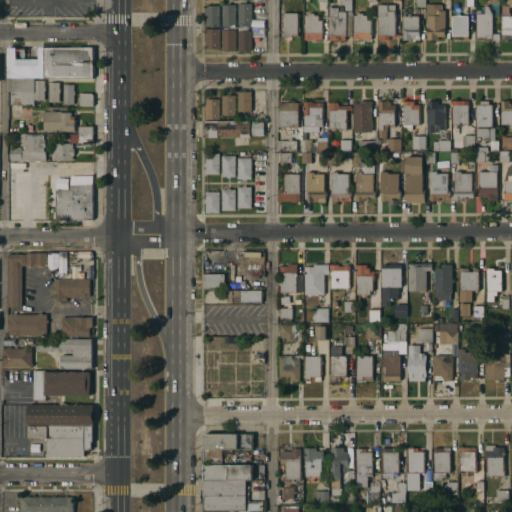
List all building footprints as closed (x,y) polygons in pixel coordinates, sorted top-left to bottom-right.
[(251,4),(251,24),(238,24),(238,4),(251,4)] [(222,25),(222,5),(235,5),(235,25),(222,25)] [(378,5),(394,5),(394,12),(395,12),(395,37),(389,37),(389,40),(377,40),(378,5)] [(441,5),(441,11),(445,11),(445,37),(438,37),(438,41),(427,41),(427,37),(426,37),(426,5),(441,5)] [(476,14),(476,11),(481,11),(481,14),(484,14),(484,6),(488,6),(492,14),(492,35),(499,35),(499,41),(492,41),(492,40),(485,40),(485,39),(476,39),(476,14)] [(219,26),(206,26),(206,17),(204,17),(204,14),(205,14),(205,7),(219,7),(219,26)] [(329,37),(328,37),(329,8),(338,8),(338,7),(343,7),(342,12),(346,12),(352,12),(351,37),(345,37),(345,41),(329,41),(329,37)] [(281,29),(283,29),(283,23),(281,23),(281,14),(297,14),(297,15),(299,15),(299,18),(297,18),(297,21),(299,21),(299,23),(297,23),(297,28),(299,28),(299,33),(297,33),(297,37),(290,37),(281,37),(281,29)] [(304,28),(303,28),(303,25),(304,25),(304,16),(307,16),(307,14),(314,14),(314,16),(318,16),(318,21),(322,21),(322,40),(309,40),(309,41),(306,41),(306,40),(304,40),(304,28)] [(356,16),(356,14),(362,14),(362,16),(367,16),(367,21),(371,21),(371,34),(371,40),(353,40),(353,38),(353,16),(356,16)] [(501,16),(511,16),(511,40),(501,40),(501,16)] [(403,17),(418,17),(418,31),(419,31),(419,41),(402,41),(403,17)] [(452,17),(468,17),(468,36),(463,36),(463,40),(452,40),(452,17)] [(219,50),(205,50),(206,42),(204,42),(204,39),(206,39),(206,30),(219,30),(219,50)] [(230,51),(230,52),(226,53),(226,50),(222,51),(221,31),(235,30),(235,50),(230,51)] [(238,31),(251,31),(251,51),(246,51),(246,52),(243,52),(243,51),(238,52),(238,31)] [(42,48),(92,48),(93,78),(43,79),(42,48)] [(9,92),(7,92),(7,79),(33,79),(33,81),(44,81),(44,87),(45,87),(45,91),(44,91),(44,101),(33,101),(33,107),(28,107),(28,106),(9,106),(9,92)] [(58,90),(60,90),(60,94),(59,94),(59,102),(48,102),(48,83),(58,83),(58,90)] [(73,85),(73,92),(74,92),(74,95),(73,95),(73,105),(63,105),(63,85),(73,85)] [(250,92),(251,112),(238,112),(237,92),(250,92)] [(92,96),(92,106),(79,106),(79,94),(90,94),(92,96)] [(235,96),(235,116),(221,116),(221,96),(235,96)] [(219,120),(206,120),(206,111),(204,111),(204,107),(206,107),(206,100),(219,100),(219,120)] [(501,101),(509,101),(509,104),(511,104),(511,125),(501,125),(501,101)] [(304,116),(303,116),(303,102),(312,102),(312,104),(322,103),(322,108),(322,127),(318,127),(318,132),(304,132),(304,116)] [(353,103),(359,103),(359,102),(371,102),(371,133),(353,133),(353,103)] [(390,106),(394,106),(394,125),(386,126),(386,141),(378,141),(378,102),(390,102),(390,106)] [(414,106),(418,106),(418,125),(412,125),(412,131),(402,131),(402,125),(403,125),(401,125),(401,122),(403,122),(403,121),(401,121),(401,118),(403,118),(403,116),(401,116),(401,113),(403,113),(403,110),(401,110),(401,109),(403,109),(403,106),(402,106),(402,105),(401,105),(401,103),(402,103),(402,102),(414,102),(414,106)] [(436,127),(434,127),(434,133),(427,133),(427,105),(427,102),(437,102),(437,105),(444,105),(444,130),(436,130),(436,127)] [(452,106),(452,102),(463,102),(463,105),(468,105),(468,125),(460,125),(460,128),(456,128),(456,125),(452,125),(452,106)] [(479,105),(479,102),(489,102),(489,105),(492,105),(492,128),(476,128),(476,105),(479,105)] [(298,103),(297,128),(292,128),(279,128),(279,116),(278,116),(279,103),(298,103)] [(351,111),(346,111),(346,130),(334,130),(334,131),(331,131),(331,130),(329,130),(329,103),(338,103),(338,106),(351,106),(351,111)] [(43,120),(40,120),(40,112),(48,113),(48,112),(54,112),(61,113),(71,113),(71,117),(74,117),(74,132),(43,131),(43,120)] [(249,138),(204,138),(204,121),(249,121),(249,123),(263,123),(263,136),(249,136),(249,138)] [(476,129),(490,129),(495,129),(495,133),(496,133),(496,138),(495,138),(495,141),(486,141),(486,142),(482,142),(482,141),(476,141),(476,129)] [(92,134),(92,143),(69,143),(69,134),(77,134),(92,134)] [(9,148),(21,149),(21,150),(24,150),(24,147),(22,147),(22,136),(43,136),(43,140),(45,140),(45,148),(43,148),(43,152),(48,152),(48,162),(9,161),(9,148)] [(474,136),(474,149),(462,148),(462,136),(474,136)] [(412,137),(425,137),(424,149),(412,149),(412,137)] [(317,146),(314,146),(315,142),(316,142),(316,138),(326,138),(326,151),(317,151),(317,146)] [(400,139),(400,151),(387,151),(387,139),(400,139)] [(350,140),(350,151),(340,151),(340,140),(350,140)] [(296,141),(296,151),(279,151),(279,141),(296,141)] [(312,141),(312,151),(303,151),(303,141),(312,141)] [(359,141),(376,141),(376,151),(359,151),(359,141)] [(433,142),(438,142),(438,141),(449,141),(449,151),(433,150),(433,142)] [(72,144),(72,149),(74,149),(74,156),(72,156),(72,161),(54,161),(54,144),(72,144)] [(487,151),(487,162),(475,162),(475,151),(475,148),(487,148),(487,151)] [(499,152),(508,152),(508,163),(499,163),(499,152)] [(291,153),(291,163),(279,164),(279,154),(291,153)] [(303,153),(310,153),(311,164),(303,164),(303,153)] [(327,153),(335,153),(335,164),(327,164),(327,153)] [(360,164),(357,164),(357,167),(352,167),(352,153),(360,153),(360,164)] [(426,153),(434,153),(434,165),(426,165),(426,153)] [(450,153),(459,153),(458,165),(450,164),(450,153)] [(205,175),(205,167),(204,167),(204,164),(205,164),(205,154),(219,154),(219,175),(205,175)] [(221,156),(234,156),(235,177),(229,177),(229,179),(226,179),(226,177),(222,177),(221,156)] [(401,161),(405,161),(405,157),(422,157),(422,191),(424,191),(424,203),(405,204),(404,173),(405,173),(405,172),(401,172),(401,161)] [(237,159),(251,159),(251,179),(246,179),(246,181),(242,181),(242,180),(237,180),(237,159)] [(364,168),(364,164),(374,164),(374,174),(364,174),(364,173),(362,173),(361,172),(361,168),(364,168)] [(507,167),(511,164),(511,200),(504,200),(503,180),(507,167)] [(478,172),(489,172),(488,166),(497,165),(497,173),(496,173),(497,201),(491,201),(488,201),(487,199),(487,197),(479,197),(478,172)] [(331,172),(337,172),(337,175),(348,175),(348,195),(349,195),(349,199),(341,199),(341,202),(331,202),(331,172)] [(356,173),(361,172),(362,173),(362,174),(373,174),(373,193),(375,193),(374,199),(370,199),(370,200),(362,200),(362,202),(355,202),(356,173)] [(380,194),(380,185),(380,183),(380,172),(387,172),(387,174),(398,174),(398,194),(399,194),(399,198),(389,198),(389,201),(380,201),(380,194)] [(430,185),(430,183),(430,172),(436,173),(436,174),(447,174),(447,190),(448,190),(448,199),(439,199),(439,202),(429,202),(430,185)] [(454,184),(455,184),(455,182),(454,182),(454,172),(461,172),(461,174),(471,174),(471,190),(473,190),(473,198),(468,198),(468,199),(464,199),(464,200),(461,200),(461,201),(454,201),(454,184)] [(306,184),(307,184),(307,183),(306,183),(306,173),(313,173),(313,175),(323,175),(324,193),(325,193),(325,203),(317,203),(317,202),(307,202),(306,184)] [(278,197),(279,197),(279,190),(284,190),(284,175),(299,175),(299,194),(299,202),(291,202),(278,202),(278,197)] [(70,190),(70,185),(92,185),(93,220),(55,221),(55,190),(70,190)] [(237,188),(242,188),(242,186),(245,186),(245,188),(250,187),(251,208),(237,208),(237,188)] [(221,190),(226,190),(226,189),(229,189),(229,190),(235,190),(235,211),(221,211),(221,190)] [(205,203),(204,203),(204,200),(205,200),(205,192),(218,193),(218,214),(205,213),(205,203)] [(21,308),(7,307),(7,255),(27,255),(27,253),(46,253),(46,266),(41,266),(41,268),(36,268),(36,266),(21,266),(21,308)] [(382,265),(389,265),(389,263),(392,263),(392,265),(393,265),(393,264),(394,263),(395,263),(396,264),(396,265),(401,265),(401,287),(398,287),(398,295),(397,295),(397,301),(389,301),(389,307),(382,307),(382,265)] [(408,265),(419,265),(419,264),(432,264),(432,271),(426,271),(426,291),(408,291),(408,265)] [(280,293),(280,273),(280,267),(288,267),(288,265),(296,265),(296,281),(299,281),(299,285),(296,285),(296,293),(280,293)] [(304,267),(313,267),(313,265),(329,265),(329,275),(324,275),(324,295),(310,295),(310,297),(308,297),(308,295),(305,295),(304,267)] [(330,272),(329,272),(329,265),(338,265),(338,267),(344,267),(344,266),(345,266),(347,266),(349,268),(349,289),(330,289),(330,272)] [(357,285),(356,284),(356,276),(355,276),(355,265),(367,266),(367,269),(370,269),(370,272),(374,272),(374,281),(373,281),(372,291),(370,291),(370,296),(367,295),(366,298),(364,298),(364,295),(357,295),(357,285)] [(434,293),(434,268),(441,268),(440,265),(451,265),(451,293),(450,293),(450,300),(435,300),(435,293),(434,293)] [(493,269),(493,266),(501,266),(501,292),(496,292),(496,294),(493,294),(493,292),(491,292),(491,294),(486,294),(486,292),(486,287),(486,284),(486,269),(493,269)] [(471,301),(459,301),(459,290),(460,271),(459,271),(459,268),(468,268),(468,271),(472,271),(472,270),(474,268),(477,268),(478,270),(478,271),(478,290),(471,290),(471,301)] [(224,274),(224,289),(204,289),(204,275),(224,274)] [(89,279),(89,298),(66,298),(66,301),(54,301),(54,279),(89,279)] [(226,290),(262,290),(262,302),(226,303),(226,290)] [(343,302),(354,302),(354,312),(353,312),(353,315),(349,315),(349,313),(343,313),(343,302)] [(407,305),(406,318),(394,318),(394,305),(407,305)] [(420,306),(431,306),(431,317),(420,317),(420,306)] [(482,307),(482,317),(472,317),(472,307),(482,307)] [(291,309),(291,312),(298,312),(297,321),(292,321),(292,320),(280,320),(280,309),(291,309)] [(315,309),(328,309),(328,322),(315,322),(315,309)] [(379,309),(379,323),(368,323),(368,309),(379,309)] [(46,336),(39,336),(39,337),(36,337),(36,336),(17,336),(17,337),(15,337),(15,336),(8,336),(8,328),(7,328),(7,321),(8,321),(8,315),(13,315),(13,313),(15,313),(15,315),(38,315),(38,313),(41,313),(41,315),(46,315),(46,336)] [(92,328),(89,328),(89,337),(61,336),(61,318),(92,318),(92,328)] [(387,341),(387,330),(394,331),(394,324),(405,324),(405,341),(387,341)] [(280,325),(293,325),(300,325),(300,342),(286,342),(286,338),(280,338),(280,325)] [(446,332),(447,332),(447,325),(456,325),(456,332),(457,332),(457,345),(456,345),(456,356),(447,356),(447,345),(446,345),(446,332)] [(325,340),(317,340),(317,326),(325,326),(325,340)] [(365,326),(380,327),(380,339),(365,339),(365,326)] [(472,326),(484,326),(484,338),(472,338),(472,326)] [(497,327),(510,327),(509,338),(497,337),(497,327)] [(417,343),(417,329),(432,329),(432,343),(417,343)] [(346,337),(354,337),(354,347),(346,347),(346,337)] [(92,369),(60,369),(60,356),(73,356),(73,352),(36,352),(36,340),(92,340),(92,369)] [(382,343),(381,350),(404,351),(404,346),(396,346),(396,344),(382,343)] [(346,357),(346,378),(345,378),(345,379),(341,379),(341,378),(340,378),(340,381),(335,381),(335,383),(331,383),(331,381),(330,381),(330,357),(330,346),(341,346),(341,357),(346,357)] [(7,349),(7,348),(10,348),(10,349),(31,349),(31,364),(32,364),(32,367),(31,367),(31,368),(2,368),(2,367),(1,367),(1,364),(2,364),(2,349),(7,349)] [(485,348),(504,348),(504,354),(509,354),(510,376),(504,376),(504,380),(485,380),(485,348)] [(465,349),(464,352),(477,352),(477,365),(478,365),(478,368),(477,368),(477,377),(475,379),(473,379),(472,377),(472,380),(459,380),(459,374),(459,372),(458,372),(458,349),(465,349)] [(382,350),(398,350),(398,356),(400,356),(400,381),(399,381),(399,382),(396,382),(396,381),(389,381),(389,382),(382,382),(382,350)] [(292,357),(292,354),(297,354),(297,359),(299,359),(299,355),(302,355),(302,359),(299,359),(299,382),(291,382),(291,378),(279,378),(278,357),(292,357)] [(408,377),(409,377),(409,356),(419,356),(419,354),(424,354),(424,356),(425,356),(425,377),(424,377),(424,381),(408,381),(408,377)] [(372,356),(372,381),(366,381),(366,383),(357,383),(357,381),(356,381),(356,356),(372,356)] [(452,356),(452,382),(443,381),(443,376),(434,376),(434,356),(452,356)] [(320,357),(322,357),(322,360),(320,360),(320,362),(322,362),(322,365),(320,365),(320,367),(322,367),(322,369),(321,369),(321,373),(322,373),(322,375),(321,375),(321,378),(320,378),(320,382),(310,382),(310,383),(306,383),(306,381),(304,381),(304,378),(303,378),(304,376),(304,373),(303,373),(303,372),(304,372),(304,357),(320,357)] [(90,396),(45,396),(45,401),(32,401),(32,371),(46,371),(46,372),(90,373),(90,396)] [(93,426),(92,426),(92,443),(91,443),(91,450),(84,450),(84,457),(78,457),(47,458),(46,439),(28,439),(28,405),(93,405),(93,426)] [(204,435),(252,434),(252,449),(204,449),(204,435)] [(487,461),(485,461),(485,446),(494,446),(494,448),(503,448),(503,461),(504,461),(504,469),(503,469),(503,472),(504,472),(504,477),(487,477),(487,461)] [(459,472),(459,451),(458,451),(458,447),(475,447),(475,473),(467,472),(459,472)] [(331,449),(343,448),(343,452),(348,452),(348,472),(343,472),(343,475),(340,475),(341,504),(331,504),(331,449)] [(445,473),(445,478),(441,478),(441,481),(433,481),(433,473),(434,473),(433,449),(443,449),(443,448),(449,448),(449,473),(445,473)] [(305,462),(304,462),(304,449),(316,449),(316,452),(323,452),(323,462),(321,462),(321,472),(320,472),(320,477),(305,477),(305,462)] [(356,449),(365,449),(365,453),(372,453),(372,477),(367,477),(367,488),(356,488),(356,449)] [(383,453),(382,453),(382,449),(396,449),(396,452),(399,452),(398,474),(392,474),(392,479),(382,479),(383,453)] [(407,491),(407,473),(408,473),(408,449),(418,449),(418,453),(423,452),(424,470),(425,470),(425,472),(424,473),(424,474),(419,474),(419,491),(407,491)] [(300,480),(285,480),(285,464),(280,464),(280,452),(292,452),(292,450),(300,450),(300,480)] [(221,451),(221,464),(204,465),(204,451),(221,451)] [(204,480),(203,466),(251,465),(251,480),(245,480),(204,480)] [(204,480),(245,480),(245,496),(200,496),(200,488),(203,488),(204,480)] [(483,481),(483,491),(475,491),(475,481),(483,481)] [(379,504),(365,504),(366,491),(370,491),(370,483),(380,483),(379,504)] [(405,494),(405,503),(390,503),(390,493),(398,493),(398,483),(405,483),(405,494)] [(431,487),(432,487),(432,491),(431,491),(431,494),(424,494),(424,483),(431,483),(431,487)] [(457,483),(457,493),(456,493),(456,495),(452,495),(452,493),(442,493),(442,486),(445,485),(447,483),(457,483)] [(344,504),(344,486),(353,486),(353,504),(344,504)] [(292,499),(281,499),(282,488),(293,488),(292,499)] [(508,502),(496,502),(496,491),(508,491),(508,502)] [(328,504),(315,504),(315,492),(328,492),(328,504)] [(262,503),(262,511),(203,511),(203,504),(201,504),(201,499),(200,497),(200,496),(245,496),(245,503),(262,503)] [(20,511),(20,497),(73,498),(73,511),(20,511)]
